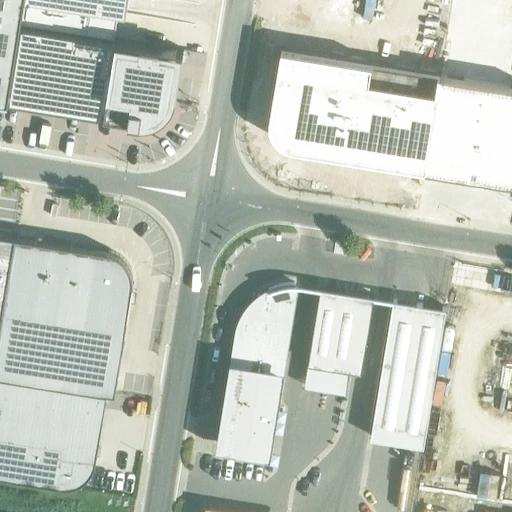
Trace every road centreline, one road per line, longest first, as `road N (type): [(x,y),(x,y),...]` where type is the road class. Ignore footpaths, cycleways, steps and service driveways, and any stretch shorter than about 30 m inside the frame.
road 1 (unclassified): [(210,196),(157,511)]
road 2 (unclassified): [(210,196),(511,246)]
road 3 (unclassified): [(0,160),(210,196)]
road 4 (unclassified): [(242,0),(210,196)]
